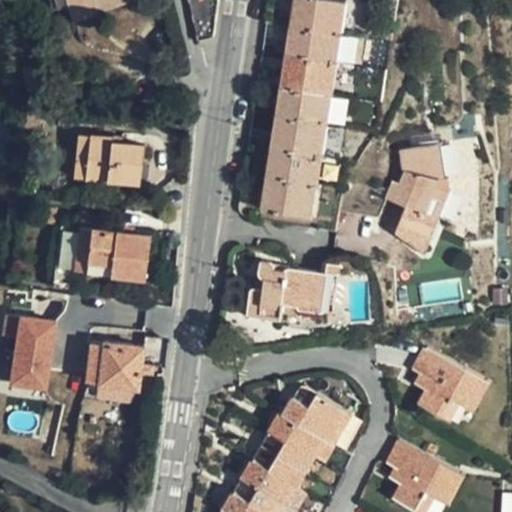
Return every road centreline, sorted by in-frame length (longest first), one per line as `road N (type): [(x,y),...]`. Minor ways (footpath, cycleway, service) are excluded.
road 1 (residential): [(185,378),(345,361),(376,378),(380,428),(339,511)]
road 2 (tertiary): [(185,378),(222,92)]
road 3 (tertiary): [(164,511),(185,378)]
